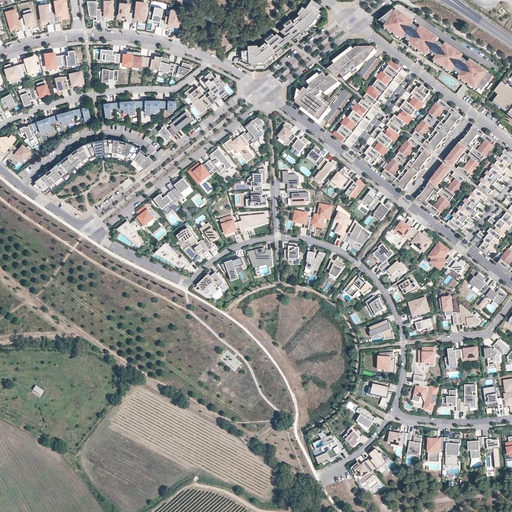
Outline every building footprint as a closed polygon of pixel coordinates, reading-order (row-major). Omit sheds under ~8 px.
[(53,12),(55,24),(60,24),(59,19),(59,17),(61,17),(62,18),(69,17),(68,13),(65,13),(64,5),(67,4),(65,0),(64,0),(57,1),(59,11),(53,12)] [(101,12),(101,21),(105,21),(105,18),(113,18),(113,0),(103,0),(103,12),(101,12)] [(239,60),(238,60),(237,62),(244,66),(262,65),(289,44),(291,42),(312,26),(319,15),(316,13),(318,11),(316,9),(319,5),(310,0),(308,0),(303,9),(300,7),(299,8),(295,15),(296,16),(294,18),(292,16),(276,30),(272,33),(257,44),(258,46),(256,48),(254,46),(245,46),(245,51),(238,51),(239,60)] [(97,1),(87,1),(89,16),(96,16),(96,21),(101,21),(101,12),(101,9),(97,9),(97,1)] [(132,13),(131,22),(135,23),(135,19),(136,16),(137,16),(138,17),(137,19),(145,20),(147,2),(136,1),(135,10),(132,10),(132,13)] [(126,22),(131,22),(132,13),(129,12),(130,4),(119,3),(118,18),(126,19),(126,22)] [(51,25),(55,24),(53,12),(50,13),(48,5),(40,6),(41,11),(43,21),(50,20),(51,25)] [(158,27),(162,28),(164,21),(160,20),(163,9),(154,7),(151,21),(159,22),(158,27)] [(21,18),(22,20),(25,31),(29,30),(27,25),(35,23),(31,9),(24,11),(25,17),(21,18)] [(164,21),(162,28),(167,29),(168,24),(168,25),(168,23),(171,24),(170,25),(172,25),(177,26),(180,11),(172,9),(170,18),(165,17),(164,21)] [(20,32),(25,31),(22,20),(18,20),(15,11),(7,13),(12,29),(19,27),(20,32)] [(483,99),(498,81),(488,75),(489,74),(482,69),(480,71),(452,53),(454,51),(446,46),(439,42),(439,41),(432,36),(431,38),(403,20),(404,18),(400,15),(395,15),(394,17),(388,14),(385,20),(383,22),(389,25),(384,32),(483,99)] [(395,41),(392,45),(398,49),(401,46),(395,41)] [(374,49),(370,46),(350,47),(325,67),(338,78),(341,75),(343,78),(350,73),(356,68),(365,61),(374,49)] [(119,62),(120,53),(115,53),(115,54),(112,54),(113,50),(100,49),(100,53),(102,53),(102,60),(115,61),(115,62),(119,62)] [(132,65),(133,51),(127,50),(127,56),(123,55),(122,64),(132,65)] [(66,55),(62,56),(63,66),(67,65),(67,66),(76,65),(74,51),(68,51),(69,55),(66,56),(66,55)] [(147,60),(148,56),(144,56),(143,57),(141,57),(141,52),(133,51),(132,65),(145,66),(146,64),(147,60)] [(63,66),(62,56),(56,56),(55,52),(44,54),(46,70),(58,69),(58,66),(63,66)] [(158,68),(161,55),(155,54),(154,59),(151,58),(151,57),(148,56),(147,60),(146,64),(150,65),(150,66),(158,68)] [(172,72),(174,63),(170,62),(170,63),(168,62),(168,61),(169,59),(168,58),(161,55),(158,68),(163,69),(162,71),(167,73),(168,71),(172,72)] [(24,63),(20,65),(21,66),(22,71),(25,70),(26,73),(29,72),(29,73),(38,70),(34,57),(26,59),(27,63),(24,64),(24,63)] [(179,64),(174,63),(172,72),(171,74),(175,76),(176,72),(182,74),(190,68),(189,68),(191,64),(182,61),(180,67),(178,66),(179,64)] [(392,61),(386,69),(402,81),(404,78),(399,74),(400,74),(397,71),(396,69),(398,66),(392,61)] [(20,77),(23,76),(22,71),(21,66),(20,65),(16,66),(12,68),(12,67),(11,64),(5,66),(11,82),(20,78),(20,77)] [(109,68),(102,67),(102,69),(102,72),(98,71),(99,79),(101,79),(108,78),(110,78),(110,77),(113,77),(112,78),(112,79),(117,80),(118,69),(114,69),(113,70),(109,69),(109,68)] [(312,94),(316,91),(317,90),(318,88),(321,91),(335,80),(322,69),(295,91),(295,102),(297,104),(295,106),(316,122),(318,120),(319,121),(329,107),(328,106),(312,94)] [(402,81),(386,69),(383,72),(381,76),(387,81),(389,79),(391,79),(394,81),(395,80),(400,84),(402,81)] [(66,80),(68,88),(72,87),(71,84),(82,82),(80,71),(69,74),(70,79),(66,80)] [(209,94),(215,101),(218,98),(218,97),(215,92),(217,90),(220,95),(221,95),(226,91),(223,87),(220,89),(215,83),(217,80),(219,79),(216,75),(214,76),(210,71),(204,75),(207,78),(204,81),(211,90),(208,92),(209,94)] [(66,80),(65,76),(61,77),(61,76),(55,78),(57,91),(61,90),(61,88),(63,88),(63,89),(68,88),(66,80)] [(378,80),(375,83),(391,96),(393,92),(388,88),(389,88),(386,86),(386,85),(385,83),(387,81),(381,76),(378,80)] [(348,84),(357,91),(361,86),(352,79),(348,84)] [(33,91),(36,98),(40,97),(40,96),(48,93),(45,85),(44,85),(43,81),(36,84),(37,87),(37,88),(37,89),(33,91)] [(391,96),(375,83),(372,87),(369,90),(376,95),(377,93),(380,93),(383,95),(388,99),(391,96)] [(430,91),(424,86),(422,89),(420,89),(419,89),(417,87),(416,87),(411,83),(409,86),(425,99),(427,95),(430,91)] [(184,91),(193,102),(204,93),(197,85),(194,88),(193,89),(190,86),(184,91)] [(511,94),(509,92),(511,90),(507,87),(506,88),(502,85),(495,94),(499,98),(495,103),(508,115),(507,116),(511,119),(511,118),(511,94)] [(33,91),(32,86),(28,88),(27,87),(18,90),(22,102),(29,100),(32,99),(32,100),(36,98),(33,91)] [(419,106),(422,102),(425,99),(409,86),(406,89),(411,94),(414,96),(414,99),(413,101),(419,106)] [(463,86),(456,95),(461,99),(468,90),(463,86)] [(378,102),(375,100),(374,100),(374,97),(376,95),(369,90),(367,94),(364,97),(380,110),(382,107),(377,103),(378,102)] [(316,91),(312,94),(328,106),(331,102),(316,91)] [(211,103),(215,101),(209,94),(206,96),(204,93),(193,102),(195,105),(197,104),(202,110),(207,107),(207,106),(209,104),(209,103),(210,102),(211,103)] [(0,99),(0,107),(3,112),(7,110),(6,110),(15,105),(10,96),(1,100),(1,99),(0,99)] [(419,106),(413,101),(411,103),(409,103),(408,103),(409,103),(406,101),(405,102),(400,97),(398,101),(414,113),(416,110),(419,106)] [(434,109),(439,112),(442,108),(444,110),(445,108),(449,111),(452,108),(440,99),(438,102),(438,103),(434,109)] [(158,109),(158,107),(158,100),(157,100),(150,100),(150,112),(155,112),(155,109),(158,109)] [(174,107),(175,101),(167,100),(166,100),(166,107),(166,110),(172,110),(172,107),(174,107)] [(356,107),(362,112),(364,110),(367,110),(370,112),(375,116),(378,113),(362,100),(359,104),(356,107)] [(126,101),(119,102),(118,102),(119,109),(121,109),(122,112),(127,111),(126,101)] [(402,115),(408,120),(411,116),(414,113),(398,101),(395,104),(400,108),(403,111),(403,113),(402,115)] [(493,105),(508,115),(495,103),(493,105)] [(82,115),(83,120),(89,118),(87,107),(81,108),(80,108),(82,115)] [(353,111),(351,114),(366,127),(369,124),(364,120),(364,119),(361,117),(361,114),(362,112),(356,107),(353,111)] [(452,108),(449,111),(449,112),(447,114),(457,122),(461,115),(452,108)] [(426,117),(438,126),(441,122),(437,119),(441,114),(439,112),(434,109),(430,114),(429,113),(426,117)] [(63,113),(66,123),(71,121),(70,118),(73,117),(72,110),(71,111),(63,113)] [(185,112),(168,125),(175,133),(178,130),(177,129),(179,128),(180,129),(187,123),(187,122),(184,118),(186,116),(188,115),(185,112)] [(408,120),(402,115),(400,117),(398,118),(395,115),(394,116),(389,112),(387,115),(392,119),(403,127),(405,124),(408,120)] [(66,123),(63,113),(56,115),(55,115),(57,122),(60,121),(61,124),(66,123)] [(345,121),(351,126),(353,124),(355,124),(356,124),(358,126),(359,126),(364,130),(366,127),(351,114),(348,118),(345,121)] [(457,122),(447,114),(443,119),(453,127),(457,122)] [(249,131),(249,132),(246,134),(246,133),(245,132),(241,135),(246,142),(249,139),(251,141),(255,139),(253,136),(253,135),(258,132),(256,129),(263,124),(258,117),(253,121),(255,122),(247,128),(249,131)] [(420,126),(427,132),(431,126),(435,129),(438,126),(426,117),(424,120),(423,121),(424,121),(420,126)] [(41,120),(45,131),(50,129),(51,129),(49,124),(47,118),(41,120)] [(395,137),(397,134),(400,130),(384,118),(382,121),(387,125),(386,126),(389,128),(390,130),(388,132),(395,137)] [(438,126),(447,133),(453,127),(443,119),(441,122),(438,126)] [(39,133),(45,131),(41,120),(35,122),(37,128),(39,133)] [(342,125),(339,129),(355,141),(358,138),(353,134),(353,133),(350,131),(350,129),(351,126),(345,121),(342,125)] [(290,142),(295,136),(292,133),(291,134),(289,132),(292,129),(285,123),(282,127),(285,129),(279,136),(285,141),(284,143),(287,146),(290,142)] [(24,126),(18,128),(20,133),(24,132),(27,139),(28,141),(33,139),(30,132),(33,131),(33,130),(31,124),(27,125),(27,126),(24,127),(24,126)] [(175,133),(170,128),(167,130),(163,125),(160,128),(161,128),(162,130),(159,133),(165,141),(169,138),(168,136),(170,135),(171,136),(175,133)] [(412,135),(423,143),(427,140),(423,137),(427,132),(420,126),(416,132),(415,131),(412,135)] [(447,133),(438,126),(435,129),(435,130),(433,132),(442,140),(447,133)] [(481,137),(484,133),(474,126),(469,132),(479,139),(481,137)] [(132,127),(129,134),(137,137),(140,131),(132,127)] [(355,141),(339,129),(334,136),(340,141),(342,139),(344,138),(347,141),(348,140),(353,144),(355,141)] [(395,137),(388,132),(386,135),(384,135),(384,134),(381,132),(381,133),(376,129),(373,132),(389,144),(392,141),(395,137)] [(68,134),(72,140),(79,136),(77,130),(68,134)] [(383,151),(386,148),(389,144),(373,132),(371,135),(376,139),(375,140),(378,142),(378,145),(377,147),(383,151)] [(442,140),(433,132),(429,137),(438,145),(442,140)] [(475,145),(479,139),(469,132),(465,137),(475,145)] [(495,142),(484,133),(481,137),(485,140),(484,141),(486,143),(483,147),(487,151),(492,145),(492,146),(495,142)] [(0,149),(1,149),(3,151),(2,152),(1,153),(6,156),(14,147),(10,143),(14,139),(8,134),(5,137),(0,137),(0,145),(2,147),(0,149)] [(153,140),(146,134),(142,140),(149,145),(153,140)] [(246,142),(241,135),(238,138),(238,139),(239,140),(237,142),(236,141),(233,143),(230,139),(224,144),(230,152),(235,149),(237,152),(239,151),(248,162),(253,157),(246,148),(249,145),(246,142)] [(299,139),(295,136),(290,142),(294,145),(292,147),(300,153),(308,142),(303,137),(300,141),(298,139),(299,139)] [(423,143),(433,151),(438,145),(429,137),(427,140),(423,143)] [(465,137),(460,144),(470,151),(473,148),(472,147),(475,145),(465,137)] [(408,142),(404,147),(410,152),(415,147),(418,150),(421,146),(410,138),(407,141),(408,142)] [(53,146),(57,151),(64,146),(59,140),(53,146)] [(102,141),(103,154),(104,154),(107,154),(110,154),(114,154),(118,155),(121,156),(124,157),(126,158),(129,160),(131,161),(133,163),(136,165),(135,167),(136,168),(137,170),(139,172),(148,164),(146,162),(145,160),(143,159),(141,157),(139,155),(136,153),(138,151),(136,149),(134,148),(132,147),(129,146),(128,148),(127,148),(125,147),(122,146),(119,145),(117,145),(114,144),(112,144),(112,141),(109,141),(106,141),(102,141)] [(44,180),(42,178),(32,186),(33,187),(44,195),(51,190),(49,188),(56,183),(62,178),(76,167),(79,164),(82,162),(84,161),(87,159),(89,158),(91,157),(94,156),(97,155),(99,154),(98,143),(93,145),(93,143),(90,143),(88,144),(86,145),(84,146),(83,147),(84,150),(82,151),(79,152),(76,154),(73,157),(71,159),(70,159),(68,157),(54,168),(56,171),(44,180)] [(383,151),(377,147),(375,149),(373,149),(370,147),(364,143),(362,146),(367,150),(378,159),(381,155),(383,151)] [(467,155),(470,151),(460,144),(455,150),(464,157),(467,155)] [(483,156),(487,151),(483,147),(481,145),(476,151),(473,148),(470,151),(481,160),(484,156),(483,156)] [(18,150),(14,147),(6,156),(9,159),(14,154),(19,158),(21,160),(23,158),(26,160),(31,154),(29,152),(24,148),(21,146),(18,150)] [(366,161),(372,166),(375,162),(378,159),(367,150),(362,146),(360,150),(365,153),(364,154),(367,156),(367,159),(366,161)] [(431,154),(421,146),(418,150),(419,150),(417,153),(426,160),(431,154)] [(84,150),(83,147),(81,148),(78,150),(76,151),(73,154),(71,155),(68,157),(70,159),(71,159),(73,157),(76,154),(79,152),(82,151),(84,150)] [(318,167),(324,159),(321,156),(320,157),(319,155),(321,152),(315,147),(308,156),(316,163),(314,164),(318,167)] [(396,155),(407,164),(410,160),(407,157),(410,152),(404,147),(400,153),(399,152),(396,155)] [(209,161),(206,164),(214,173),(217,171),(219,174),(221,172),(215,165),(214,165),(219,161),(221,164),(222,163),(225,167),(224,167),(226,170),(231,166),(218,149),(211,154),(213,157),(211,158),(211,159),(211,160),(210,161),(209,161)] [(461,162),(464,157),(455,150),(452,155),(461,162)] [(139,151),(138,151),(136,153),(139,155),(141,157),(143,159),(145,160),(146,162),(148,164),(151,162),(150,161),(148,159),(147,158),(145,156),(143,154),(141,153),(140,152),(139,151)] [(467,163),(474,168),(478,163),(478,164),(479,164),(481,160),(470,151),(467,155),(471,158),(467,163)] [(509,165),(511,166),(511,164),(511,161),(511,160),(510,158),(511,156),(506,151),(503,154),(500,158),(503,160),(506,163),(509,165)] [(37,159),(41,164),(47,159),(43,153),(37,159)] [(426,160),(417,153),(413,158),(422,165),(426,160)] [(14,154),(9,159),(11,160),(11,161),(15,164),(19,158),(14,154)] [(394,160),(390,165),(395,169),(397,170),(401,165),(404,168),(407,164),(396,155),(393,159),(394,160)] [(452,155),(447,161),(457,169),(460,165),(459,165),(461,162),(452,155)] [(316,163),(308,156),(306,158),(314,164),(316,163)] [(407,164),(417,172),(422,165),(413,158),(411,161),(410,160),(407,164)] [(502,171),(511,177),(511,175),(511,173),(508,170),(506,168),(505,167),(505,165),(506,163),(503,160),(500,158),(497,161),(494,165),(502,171)] [(318,167),(317,169),(320,171),(315,178),(321,183),(336,163),(333,161),(330,164),(328,163),(328,162),(324,159),(318,167)] [(468,177),(470,174),(471,174),(470,173),(474,168),(467,163),(464,166),(463,168),(460,165),(457,169),(468,177)] [(196,166),(190,171),(193,174),(191,175),(198,184),(202,180),(200,179),(207,173),(210,176),(214,173),(206,164),(202,166),(203,167),(201,168),(200,168),(198,169),(196,166)] [(417,172),(407,164),(404,168),(405,168),(403,171),(412,178),(417,172)] [(451,176),(454,172),(444,164),(439,171),(449,178),(451,175),(451,176)] [(382,173),(393,182),(396,178),(393,175),(394,174),(392,172),(395,169),(390,165),(386,170),(385,170),(382,173)] [(499,180),(500,181),(503,177),(499,174),(499,172),(501,170),(494,165),(492,168),(489,171),(490,172),(494,175),(496,177),(499,180)] [(56,171),(54,168),(42,178),(44,180),(56,171)] [(344,188),(351,180),(347,177),(344,175),(346,171),(342,168),(332,181),(343,190),(344,188)] [(254,191),(262,191),(262,186),(260,187),(260,183),(263,183),(263,185),(265,184),(264,170),(259,170),(259,174),(253,175),(253,182),(252,182),(252,187),(253,187),(254,191)] [(287,190),(297,189),(297,185),(299,185),(299,177),(295,174),(288,175),(288,171),(282,172),(283,183),(287,183),(287,185),(286,186),(287,190)] [(412,178),(403,171),(399,176),(408,183),(412,178)] [(445,183),(449,178),(439,171),(435,176),(445,183)] [(451,183),(458,189),(461,184),(462,184),(463,184),(465,181),(454,172),(451,176),(455,179),(451,183)] [(492,185),(500,191),(503,188),(498,184),(498,183),(496,182),(495,181),(494,179),(496,177),(494,175),(490,172),(487,175),(484,179),(491,184),(492,185)] [(505,174),(502,179),(506,182),(510,177),(505,174)] [(393,182),(403,190),(408,183),(399,176),(397,178),(396,178),(393,182)] [(435,176),(430,182),(440,190),(443,186),(445,183),(435,176)] [(174,189),(170,192),(177,200),(183,196),(181,194),(189,187),(183,179),(180,181),(174,186),(176,188),(174,189)] [(479,186),(490,194),(493,191),(489,188),(489,186),(491,184),(484,179),(481,182),(479,186)] [(351,180),(344,188),(348,191),(345,194),(349,197),(351,194),(355,197),(364,185),(359,181),(356,184),(355,186),(353,184),(354,183),(354,182),(351,180)] [(437,193),(440,190),(430,182),(425,188),(435,196),(437,193)] [(443,186),(440,190),(451,198),(454,195),(454,194),(458,189),(451,183),(448,187),(447,189),(443,186)] [(431,201),(435,196),(425,188),(421,194),(431,201)] [(298,193),(297,189),(287,190),(287,194),(291,194),(291,198),(293,198),(293,204),(304,204),(304,202),(309,202),(308,193),(298,193)] [(487,197),(476,189),(473,192),(470,196),(476,201),(478,199),(480,198),(484,201),(487,197)] [(373,209),(379,201),(375,199),(372,196),(374,193),(370,190),(362,201),(369,206),(367,208),(371,211),(373,209)] [(439,203),(444,207),(448,201),(449,202),(451,198),(440,190),(437,193),(441,196),(437,202),(439,203)] [(262,195),(262,191),(254,191),(249,191),(250,199),(245,199),(245,207),(253,206),(253,203),(258,203),(258,206),(266,206),(266,198),(261,198),(261,195),(262,195)] [(177,200),(170,192),(167,194),(168,195),(166,197),(163,199),(160,195),(154,200),(161,209),(167,204),(168,205),(169,207),(173,204),(174,205),(178,202),(177,200)] [(421,194),(416,200),(426,208),(429,204),(429,203),(431,201),(421,194)] [(467,200),(465,203),(471,208),(473,206),(475,206),(477,207),(478,208),(479,208),(484,212),(486,209),(478,202),(477,201),(476,201),(470,196),(467,200)] [(379,201),(373,209),(376,211),(374,214),(374,215),(377,217),(381,220),(385,216),(384,215),(391,206),(387,203),(384,206),(382,204),(379,201)] [(437,216),(440,213),(440,212),(444,207),(439,203),(436,207),(434,205),(433,207),(429,204),(426,208),(437,216)] [(471,208),(465,203),(462,207),(459,210),(465,215),(467,213),(469,213),(473,215),(476,212),(474,210),(473,210),(471,208)] [(313,230),(313,227),(323,229),(325,219),(330,220),(333,206),(320,204),(318,215),(315,214),(314,217),(310,216),(308,229),(313,230)] [(135,219),(142,227),(153,219),(144,208),(138,213),(141,217),(139,218),(138,217),(135,219)] [(459,210),(454,217),(460,223),(462,220),(464,220),(466,221),(467,223),(468,222),(473,226),(475,223),(467,216),(466,216),(465,215),(459,210)] [(308,229),(310,216),(309,216),(309,213),(296,211),(293,223),(305,225),(304,228),(308,229)] [(238,226),(241,234),(246,233),(244,228),(267,220),(265,214),(240,217),(241,221),(237,223),(238,226)] [(343,242),(347,234),(344,232),(347,226),(345,225),(348,219),(339,214),(335,220),(339,222),(340,223),(335,232),(341,235),(339,240),(343,242)] [(502,222),(509,227),(511,222),(511,216),(509,214),(507,217),(505,217),(501,214),(498,218),(500,219),(502,222)] [(241,234),(238,226),(235,227),(231,216),(221,220),(226,234),(236,231),(237,236),(241,234)] [(460,223),(454,217),(451,221),(448,224),(454,229),(456,227),(458,227),(462,230),(464,226),(463,225),(461,223),(460,223)] [(509,227),(502,222),(501,224),(499,224),(497,223),(496,221),(495,222),(490,218),(488,221),(496,228),(497,229),(498,229),(504,234),(509,227)] [(138,233),(143,229),(142,227),(135,219),(130,224),(128,221),(117,230),(138,246),(144,241),(138,233)] [(408,240),(416,230),(412,228),(411,230),(409,228),(408,227),(410,224),(411,225),(413,223),(409,220),(405,225),(402,222),(397,228),(395,226),(390,232),(394,235),(397,231),(398,230),(405,235),(404,237),(408,240)] [(205,239),(202,241),(209,251),(212,248),(209,244),(208,242),(210,240),(211,243),(218,238),(208,223),(198,229),(202,234),(204,232),(207,237),(205,239)] [(347,234),(343,242),(347,244),(349,239),(352,241),(352,240),(353,241),(357,244),(358,243),(361,245),(365,238),(367,238),(370,235),(356,224),(351,234),(348,232),(347,234)] [(492,236),(498,241),(504,234),(498,229),(496,231),(494,231),(490,228),(487,232),(489,233),(491,235),(492,236)] [(202,241),(201,241),(198,243),(187,229),(184,232),(183,231),(179,234),(180,235),(176,238),(179,242),(182,240),(185,244),(187,242),(191,247),(195,244),(197,247),(194,250),(197,253),(202,249),(205,253),(209,251),(202,241)] [(419,233),(416,230),(408,240),(412,243),(423,251),(430,242),(433,239),(423,231),(421,235),(419,233)] [(495,244),(498,241),(492,236),(490,238),(488,238),(486,237),(485,236),(484,236),(479,232),(477,235),(485,242),(486,243),(493,248),(495,244)] [(442,266),(445,269),(448,265),(453,259),(449,256),(445,262),(441,259),(448,251),(439,243),(431,253),(435,256),(432,260),(430,262),(439,270),(442,266)] [(476,246),(487,255),(490,251),(493,248),(486,243),(485,245),(483,245),(479,243),(476,246)] [(165,247),(183,266),(184,265),(179,259),(165,244),(154,254),(179,269),(181,268),(160,252),(165,247)] [(381,244),(377,248),(378,249),(372,254),(377,259),(382,264),(378,267),(380,270),(388,264),(386,261),(393,254),(389,250),(388,251),(381,244)] [(293,245),(288,245),(288,249),(284,249),(284,257),(288,257),(292,259),(295,259),(295,258),(298,257),(298,254),(300,254),(299,248),(296,248),(296,247),(295,246),(294,247),(293,245)] [(181,268),(183,266),(165,247),(160,252),(181,268)] [(253,268),(268,263),(268,262),(272,261),(271,250),(265,251),(263,251),(262,249),(256,251),(249,253),(253,268)] [(312,269),(318,271),(320,266),(318,265),(320,261),(321,262),(325,254),(319,252),(318,255),(317,257),(315,256),(315,254),(316,253),(308,252),(306,262),(308,262),(306,267),(311,270),(312,269)] [(498,263),(509,272),(511,268),(508,265),(509,264),(507,262),(510,258),(506,255),(501,260),(500,260),(498,263)] [(188,268),(191,265),(182,256),(179,259),(184,265),(188,268)] [(243,271),(246,270),(242,258),(237,260),(236,261),(235,260),(233,261),(232,260),(221,266),(226,273),(228,272),(232,282),(239,280),(236,270),(242,267),(243,271)] [(347,264),(338,259),(338,261),(335,260),(335,261),(331,259),(327,268),(331,270),(330,273),(337,277),(347,264)] [(456,262),(453,259),(448,265),(451,267),(450,268),(459,275),(464,268),(462,267),(465,264),(460,260),(458,264),(456,262)] [(388,264),(380,270),(383,274),(387,270),(392,275),(401,267),(397,261),(390,267),(388,264)] [(219,286),(222,283),(215,273),(209,277),(208,275),(200,282),(197,285),(200,288),(197,290),(205,295),(210,291),(207,287),(212,282),(214,285),(217,288),(219,286)] [(472,275),(470,279),(472,281),(469,285),(473,287),(474,286),(480,291),(479,292),(482,294),(483,292),(488,286),(485,284),(484,285),(482,283),(485,279),(478,274),(475,277),(472,275)] [(372,288),(366,282),(365,281),(362,279),(360,277),(359,279),(356,276),(348,286),(350,289),(348,292),(353,297),(360,289),(365,294),(372,288)] [(405,282),(403,278),(392,285),(395,289),(399,286),(404,294),(409,291),(410,293),(418,289),(414,282),(411,284),(408,280),(405,282)] [(210,291),(205,295),(208,296),(211,288),(214,285),(212,282),(207,287),(210,291)] [(350,289),(348,286),(343,291),(353,299),(360,291),(364,294),(365,294),(360,289),(353,297),(348,292),(350,289)] [(488,286),(483,292),(487,295),(486,296),(498,306),(506,295),(498,289),(496,293),(491,289),(488,286)] [(373,296),(365,302),(373,317),(381,312),(380,311),(384,309),(382,305),(381,306),(379,303),(380,302),(378,298),(376,300),(373,296)] [(456,313),(456,312),(452,313),(450,298),(439,299),(440,308),(442,308),(444,309),(445,316),(452,315),(453,325),(457,325),(456,313)] [(409,321),(417,318),(415,315),(428,311),(425,302),(417,305),(416,301),(409,303),(412,315),(408,316),(409,321)] [(456,313),(457,325),(462,324),(467,323),(467,327),(477,325),(482,323),(477,319),(476,319),(475,317),(471,314),(470,314),(470,313),(460,305),(459,305),(460,313),(456,313)] [(417,324),(416,325),(417,331),(426,328),(427,331),(431,330),(429,325),(434,323),(433,318),(422,321),(421,317),(417,318),(409,321),(410,325),(415,323),(417,323),(417,324)] [(386,321),(369,328),(371,335),(383,334),(383,336),(384,340),(394,338),(391,326),(389,327),(386,321)] [(498,340),(495,343),(502,349),(502,354),(503,355),(506,355),(510,350),(498,340)] [(502,354),(502,349),(495,343),(492,347),(495,349),(494,351),(491,348),(484,349),(485,355),(487,354),(487,358),(488,363),(496,362),(500,361),(499,356),(500,354),(502,354)] [(456,357),(460,356),(460,348),(455,349),(455,350),(453,350),(452,347),(447,348),(448,356),(444,357),(445,364),(449,363),(449,365),(457,365),(456,357)] [(464,348),(460,348),(460,356),(461,360),(477,358),(476,347),(464,349),(464,348)] [(420,356),(420,362),(430,363),(430,361),(434,361),(434,353),(435,353),(435,349),(424,348),(424,352),(424,356),(420,356)] [(227,350),(220,358),(234,371),(242,363),(227,350)] [(390,357),(393,357),(393,351),(379,352),(379,356),(377,356),(376,362),(379,362),(383,362),(384,364),(384,367),(384,371),(389,371),(389,370),(394,370),(395,360),(390,359),(390,357)] [(423,381),(414,379),(413,383),(419,384),(422,385),(422,388),(417,387),(415,394),(424,396),(428,403),(426,408),(432,409),(437,388),(425,385),(426,381),(423,381)] [(508,400),(508,402),(511,401),(511,380),(504,381),(506,391),(509,390),(510,394),(506,394),(504,395),(505,399),(501,399),(502,408),(507,408),(506,403),(506,401),(508,400)] [(372,388),(370,394),(382,396),(382,398),(379,405),(385,407),(389,395),(387,394),(389,388),(373,384),(372,388)] [(36,385),(31,392),(40,398),(45,391),(36,385)] [(460,403),(460,412),(464,412),(464,404),(468,404),(468,406),(475,406),(475,395),(472,395),(472,392),(475,392),(475,385),(464,385),(464,403),(460,403)] [(495,387),(483,388),(485,405),(491,404),(491,406),(497,405),(497,404),(492,405),(492,402),(487,403),(485,389),(495,388),(495,387)] [(369,388),(367,394),(382,398),(382,396),(370,394),(372,388),(369,388)] [(495,388),(485,389),(487,403),(492,402),(492,405),(497,404),(497,405),(498,409),(502,408),(501,399),(501,398),(497,399),(495,388)] [(460,412),(460,403),(460,399),(456,399),(456,391),(449,391),(449,397),(446,397),(447,398),(442,398),(442,404),(446,404),(447,407),(452,407),(452,405),(454,405),(454,407),(456,407),(456,412),(460,412)] [(424,407),(426,408),(428,403),(424,396),(415,394),(413,401),(419,403),(421,397),(422,397),(425,402),(424,407)] [(376,417),(359,407),(357,411),(361,414),(357,420),(359,421),(366,426),(364,428),(369,432),(375,424),(372,423),(372,422),(373,421),(374,421),(376,417)] [(348,432),(343,437),(353,447),(356,445),(355,444),(357,441),(357,440),(360,437),(351,428),(347,431),(348,432)] [(323,431),(318,434),(321,440),(326,437),(323,431)] [(405,444),(407,433),(402,432),(402,434),(399,434),(399,435),(396,435),(397,433),(388,432),(387,435),(390,436),(389,440),(397,441),(396,443),(400,444),(401,443),(405,444)] [(414,439),(411,454),(419,456),(421,435),(414,434),(414,439)] [(343,452),(332,437),(314,445),(317,451),(321,449),(324,456),(318,459),(321,465),(331,461),(331,460),(331,459),(334,458),(334,459),(340,456),(339,455),(343,452)] [(483,450),(482,437),(478,438),(478,441),(476,441),(476,440),(469,441),(470,458),(480,458),(479,450),(483,450)] [(497,439),(489,440),(489,441),(487,441),(486,440),(487,440),(487,437),(482,437),(483,450),(487,450),(487,449),(497,448),(497,439)] [(440,438),(440,440),(439,443),(437,442),(438,440),(429,440),(428,451),(434,452),(433,457),(439,457),(439,450),(443,450),(444,438),(440,438)] [(444,438),(443,450),(447,451),(446,465),(453,465),(453,462),(456,462),(457,446),(459,446),(459,441),(453,441),(453,445),(448,445),(448,438),(444,438)] [(458,467),(459,446),(457,446),(456,462),(453,462),(453,465),(446,465),(446,466),(458,467)] [(371,457),(372,459),(370,460),(369,459),(369,458),(365,461),(373,471),(376,468),(377,469),(386,462),(385,461),(387,460),(380,453),(379,453),(375,449),(368,454),(371,457)] [(434,452),(428,451),(428,462),(438,462),(439,457),(433,457),(434,452)] [(373,471),(365,461),(361,465),(359,467),(357,463),(349,469),(354,475),(358,472),(361,477),(368,471),(370,473),(373,471)]
